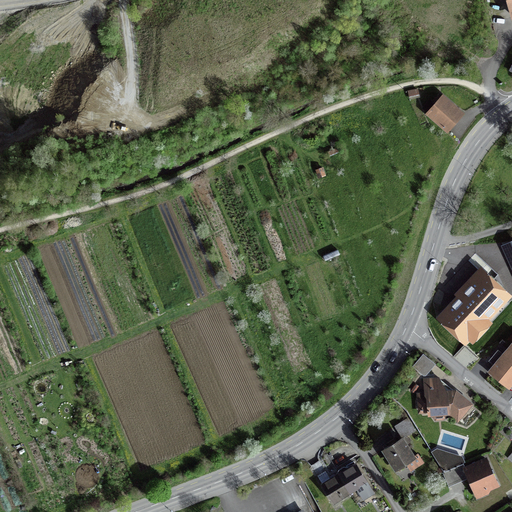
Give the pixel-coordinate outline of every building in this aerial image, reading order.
[(420,97),(418,87),(408,89),(410,99),(420,97)] [(425,112),(446,131),(465,111),(443,91),(434,101),(430,97),(422,107),(426,111),(425,112)] [(482,273),(441,317),(465,340),(483,322),(500,339),(511,325),(511,263),(493,284),(482,273)] [(487,370),(509,387),(510,387),(511,388),(511,338),(502,351),(498,348),(488,360),(492,363),(487,370)] [(437,363),(423,352),(412,366),(425,377),(437,363)] [(457,422),(473,402),(456,387),(451,387),(442,379),(439,375),(423,377),(424,391),(416,391),(418,413),(427,412),(428,415),(431,415),(435,419),(444,419),(447,414),(457,422)] [(403,434),(405,436),(416,429),(408,417),(394,425),(400,435),(403,434)] [(400,435),(381,447),(395,469),(405,463),(410,470),(425,462),(418,451),(415,453),(405,436),(403,434),(400,435)] [(442,471),(465,461),(462,455),(437,447),(431,450),(442,471)] [(487,454),(463,465),(477,498),(489,493),(491,489),(500,485),(487,454)] [(329,476),(319,460),(311,465),(320,481),(329,476)] [(333,503),(356,488),(364,500),(375,493),(356,460),(346,466),(344,465),(340,468),(338,469),(338,472),(332,475),(321,482),(333,503)]
